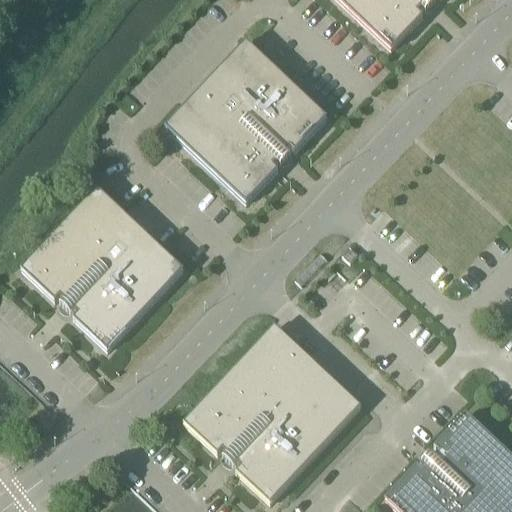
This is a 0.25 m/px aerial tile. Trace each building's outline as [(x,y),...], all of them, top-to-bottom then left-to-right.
[(328,0),(390,57),(422,23),(417,19),(421,15),(424,18),(428,15),(434,8),(431,4),(434,1),(439,5),(443,0),(328,0)] [(245,48),(187,109),(163,134),(245,211),(277,177),(272,172),(276,168),(279,172),(280,172),(289,161),(286,158),(289,154),(294,159),(326,124),(245,48)] [(69,321),(72,317),(76,321),(72,326),(106,358),(183,277),(96,195),(19,276),(54,309),(58,304),(62,307),(59,311),(69,321)] [(348,254),(342,261),(341,262),(349,269),(356,261),(348,254)] [(232,474),(235,471),(239,474),(234,479),(269,511),(360,414),(273,332),(182,430),(216,462),(221,457),(225,461),(222,464),(232,474)] [(421,469),(424,472),(421,476),(416,472),(383,506),(389,511),(511,511),(511,463),(465,419),(433,454),(437,458),(434,462),(430,459),(421,469)]
